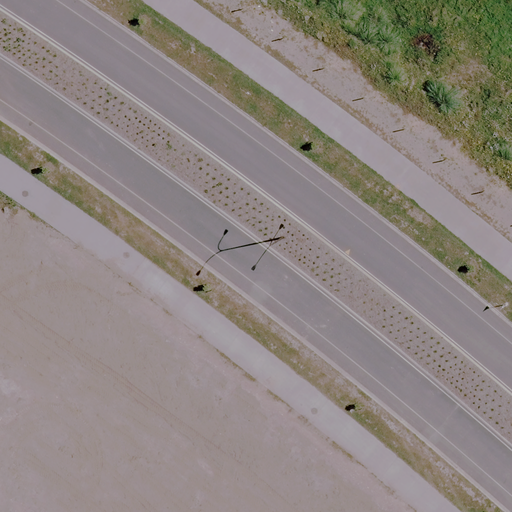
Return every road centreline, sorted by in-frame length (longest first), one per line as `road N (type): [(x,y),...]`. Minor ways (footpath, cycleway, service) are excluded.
road 1 (secondary): [(511,480),(396,375),(0,88)]
road 2 (secondary): [(27,0),(336,215),(511,362)]
